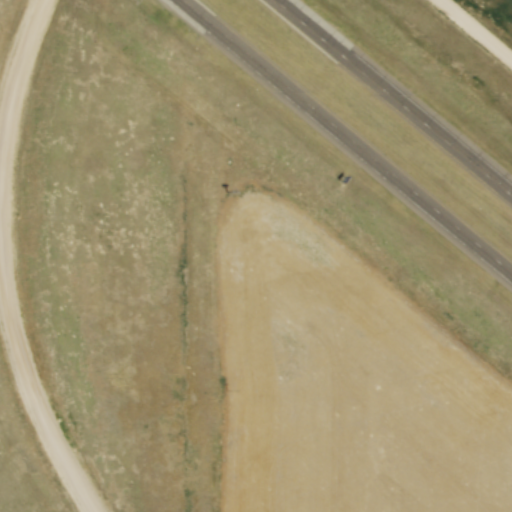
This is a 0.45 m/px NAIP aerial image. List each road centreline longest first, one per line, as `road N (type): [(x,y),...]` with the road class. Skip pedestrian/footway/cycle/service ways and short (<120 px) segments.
road 1 (tertiary): [(84,511),(23,401),(0,297),(1,121),(41,0)]
road 2 (motorway): [(181,0),(511,273)]
road 3 (motorway): [(511,196),(273,0)]
